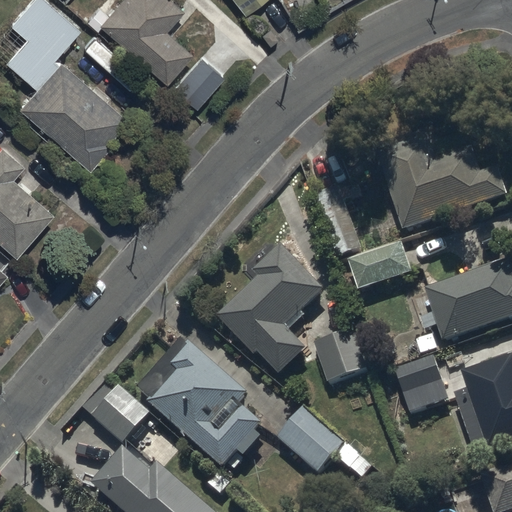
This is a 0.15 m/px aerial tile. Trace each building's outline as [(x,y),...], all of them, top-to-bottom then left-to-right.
[(82,28),(49,0),(31,0),(11,25),(27,38),(9,61),(39,85),(22,107),(93,167),(114,142),(111,139),(130,117),(63,59),(61,61),(56,57),(82,28)] [(121,0),(101,23),(169,82),(196,51),(169,28),(186,9),(175,0),(121,0)] [(265,0),(233,0),(244,15),(265,0)] [(483,175),(476,151),(440,163),(433,139),(380,156),(405,234),(510,201),(500,170),(483,175)] [(27,164),(3,144),(0,147),(0,238),(18,254),(55,212),(15,178),(27,164)] [(340,189),(316,198),(340,263),(364,254),(340,189)] [(403,244),(350,263),(360,294),(414,277),(403,244)] [(327,293),(284,248),(253,278),(257,282),(217,321),(256,361),(260,357),(281,380),(309,353),(291,335),(307,319),(303,315),(327,293)] [(0,284),(9,273),(0,265),(0,284)] [(511,266),(428,293),(445,347),(511,325),(511,266)] [(357,333),(315,347),(328,386),(370,373),(357,333)] [(252,397),(195,348),(193,351),(184,343),(142,392),(157,404),(153,409),(226,472),(240,455),(246,461),(263,441),(259,437),(267,427),(243,406),(252,397)] [(477,455),(490,450),(491,453),(511,445),(511,359),(464,376),(474,404),(461,409),(477,455)] [(450,404),(436,360),(397,373),(411,416),(450,404)] [(126,447),(153,416),(111,381),(85,412),(126,447)] [(346,444),(305,410),(280,441),(320,475),(346,444)] [(121,511),(213,511),(161,466),(154,474),(127,452),(95,490),(121,511)] [(511,511),(511,467),(482,478),(483,482),(453,492),(460,511),(511,511)]
